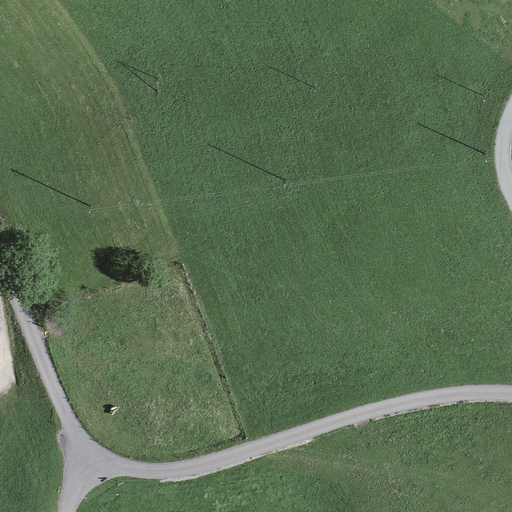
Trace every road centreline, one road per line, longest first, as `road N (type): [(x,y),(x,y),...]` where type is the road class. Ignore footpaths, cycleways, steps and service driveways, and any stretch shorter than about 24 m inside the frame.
road 1 (unclassified): [(86,457),(176,470),(373,411),(511,394)]
road 2 (unclassified): [(0,256),(86,457)]
